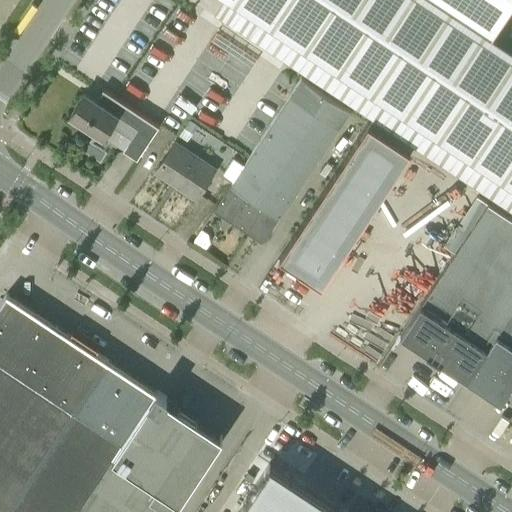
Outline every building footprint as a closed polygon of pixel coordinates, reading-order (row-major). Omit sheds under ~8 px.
[(241,0),(511,179),(511,43),(446,0),(241,0)] [(511,0),(446,0),(478,21),(492,0),(511,0)] [(213,210),(215,212),(262,243),(350,110),(301,78),(213,210)] [(85,92),(69,116),(102,138),(117,114),(138,128),(123,151),(137,160),(152,137),(158,127),(107,94),(101,103),(85,92)] [(325,278),(410,150),(368,122),(279,256),(316,280),(325,278)] [(194,198),(215,166),(176,140),(155,172),(194,198)] [(429,358),(434,361),(438,359),(466,377),(466,380),(511,310),(511,218),(488,203),(401,334),(429,353),(429,358)] [(70,333),(57,325),(54,330),(7,299),(11,293),(8,292),(3,299),(0,303),(0,511),(6,511),(12,505),(22,511),(172,511),(180,501),(181,501),(181,500),(180,500),(220,440),(177,411),(174,415),(162,406),(168,397),(158,390),(157,391),(155,390),(152,396),(107,366),(110,360),(97,351),(100,347),(73,329),(70,333)] [(466,382),(471,385),(475,384),(500,400),(511,382),(511,310),(466,380),(466,382)] [(267,511),(288,481),(268,467),(237,511),(267,511)] [(335,511),(288,481),(267,511),(335,511)]
